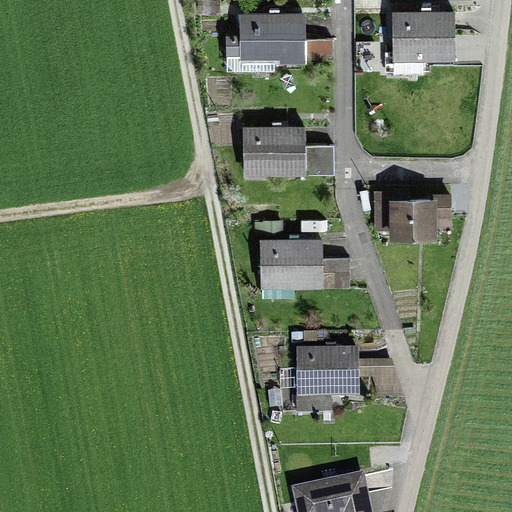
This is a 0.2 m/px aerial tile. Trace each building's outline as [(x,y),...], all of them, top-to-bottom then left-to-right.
[(456,16),(394,16),(394,75),(424,75),(424,56),(456,56),(456,16)] [(309,18),(246,18),(246,63),(309,63),(309,18)] [(305,123),(243,124),(244,175),(306,174),(305,144),(305,123)] [(333,143),(305,144),(306,174),(334,173),(333,143)] [(456,196),(395,196),(395,243),(443,243),(443,230),(456,230),(456,196)] [(326,240),(264,243),(266,291),(328,289),(328,262),(326,240)] [(351,262),(328,262),(329,292),(353,291),(351,262)] [(364,352),(301,352),(301,419),(336,419),(336,408),(365,407),(364,352)] [(377,511),(368,475),(296,492),(301,511),(377,511)]
